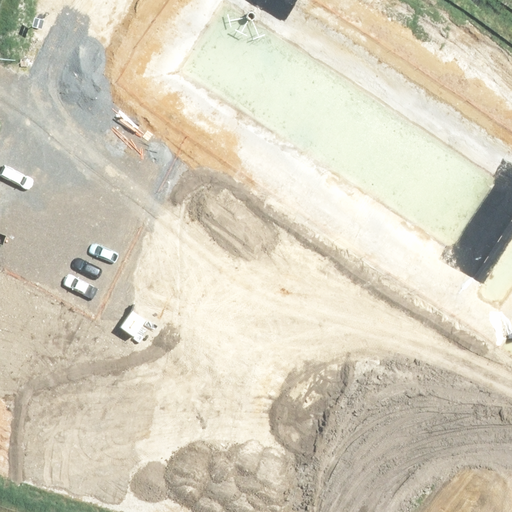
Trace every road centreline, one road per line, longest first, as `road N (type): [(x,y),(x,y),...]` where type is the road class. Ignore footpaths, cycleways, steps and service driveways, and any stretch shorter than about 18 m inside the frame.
road 1 (tertiary): [(0,44),(26,53),(511,382)]
road 2 (residential): [(511,382),(408,511)]
